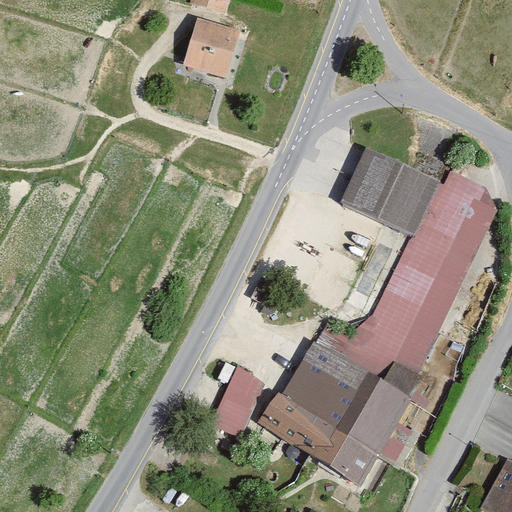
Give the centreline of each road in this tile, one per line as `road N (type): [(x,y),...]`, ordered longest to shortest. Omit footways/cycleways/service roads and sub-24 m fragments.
road 1 (tertiary): [(300,128),(141,447),(99,511)]
road 2 (residential): [(511,326),(419,511)]
road 3 (residential): [(300,128),(354,99),(435,89)]
road 4 (tertiary): [(357,0),(300,128)]
